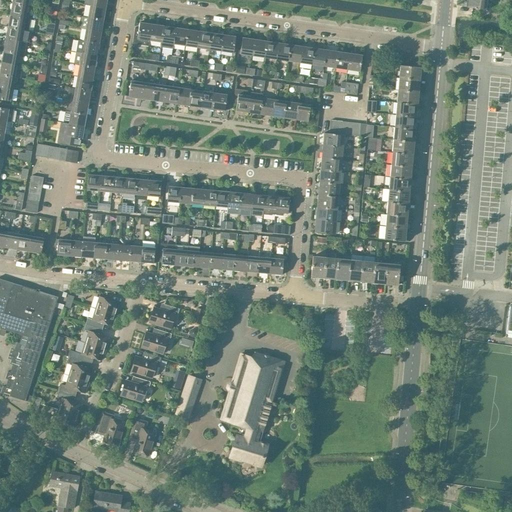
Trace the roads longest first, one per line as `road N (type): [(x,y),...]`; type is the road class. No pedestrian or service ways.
road 1 (residential): [(293,297),(302,180),(100,156),(127,2)]
road 2 (residential): [(441,48),(127,2)]
road 3 (secondary): [(416,307),(441,48)]
road 4 (secondary): [(398,511),(416,307)]
road 5 (residential): [(79,453),(140,282)]
road 6 (residential): [(293,297),(140,282)]
road 7 (residential): [(140,282),(0,265)]
road 8 (unclassified): [(202,508),(79,453)]
road 9 (residential): [(416,307),(293,297)]
